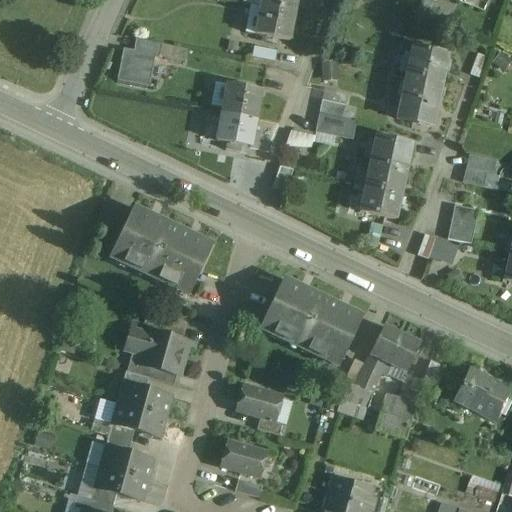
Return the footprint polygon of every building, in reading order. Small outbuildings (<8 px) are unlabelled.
[(261,0),(260,8),(294,14),(296,0),(261,0)] [(294,14),(260,8),(254,36),(289,43),(294,14)] [(448,56),(412,48),(406,75),(442,83),(448,56)] [(277,53),(253,49),(251,59),(275,64),(277,53)] [(154,56),(122,50),(116,82),(148,88),(154,56)] [(442,83),(406,75),(400,101),(436,109),(442,83)] [(260,93),(226,86),(221,115),(255,121),(260,93)] [(436,109),(400,101),(396,121),(411,124),(411,126),(421,128),(422,126),(432,129),(436,109)] [(181,125),(197,128),(199,112),(184,110),(181,125)] [(255,121),(221,115),(216,143),(226,145),(225,152),(237,155),(239,147),(250,149),(255,121)] [(341,120),(319,115),(315,134),(339,139),(343,121),(341,120)] [(411,148),(375,140),(375,142),(367,142),(363,158),(370,161),(365,187),(401,195),(411,148)] [(496,164),(469,157),(462,184),(483,189),(486,176),(494,178),(496,164)] [(292,171),(279,169),(272,190),(284,194),(292,171)] [(494,178),(486,176),(483,189),(491,191),(494,178)] [(401,195),(365,187),(359,214),(395,221),(401,195)] [(131,213),(104,200),(97,222),(121,234),(131,213)] [(453,206),(450,242),(476,244),(479,209),(453,206)] [(212,247),(132,209),(131,213),(121,234),(108,260),(188,298),(212,247)] [(435,241),(424,237),(417,258),(427,262),(435,241)] [(362,319),(282,281),(258,331),(338,369),(362,319)] [(186,326),(164,320),(161,331),(183,337),(186,326)] [(419,346),(383,328),(365,367),(355,387),(346,384),(341,401),(367,410),(375,388),(381,375),(387,377),(391,368),(405,375),(419,346)] [(186,345),(149,335),(149,337),(132,332),(126,353),(143,358),(141,366),(176,376),(177,376),(178,374),(176,373),(181,359),(182,359),(186,345)] [(365,367),(354,361),(344,382),(355,387),(365,367)] [(430,364),(421,389),(434,394),(443,369),(430,364)] [(176,376),(141,366),(138,377),(148,380),(173,387),(176,376)] [(511,394),(511,393),(468,372),(453,404),(472,414),(474,409),(498,420),(496,425),(497,426),(511,394)] [(138,377),(125,374),(122,386),(145,392),(148,380),(138,377)] [(145,392),(122,386),(116,406),(165,420),(171,399),(145,392)] [(281,399),(242,388),(235,413),(259,420),(274,424),(281,399)] [(393,417),(379,413),(374,432),(406,440),(416,406),(397,401),(393,417)] [(165,420),(116,406),(111,426),(133,433),(160,440),(165,420)] [(274,424),(259,420),(256,432),(279,438),(282,426),(274,424)] [(111,426),(110,426),(107,438),(130,444),(133,433),(111,426)] [(130,444),(107,438),(104,450),(127,456),(130,444)] [(266,455),(227,444),(220,469),(259,480),(266,455)] [(127,456),(104,450),(99,470),(147,484),(153,463),(127,456)] [(147,484),(99,470),(93,490),(115,497),(142,504),(147,484)] [(511,474),(509,474),(502,495),(511,497),(511,474)] [(472,478),(466,494),(495,504),(501,487),(472,478)] [(365,511),(372,491),(332,479),(322,511),(365,511)] [(260,488),(237,482),(234,494),(257,500),(260,488)] [(93,490),(92,490),(89,502),(106,507),(112,508),(115,497),(93,490)] [(511,511),(511,510),(511,497),(502,495),(496,511),(511,511)] [(89,502),(77,498),(73,510),(78,511),(104,511),(106,507),(89,502)]
